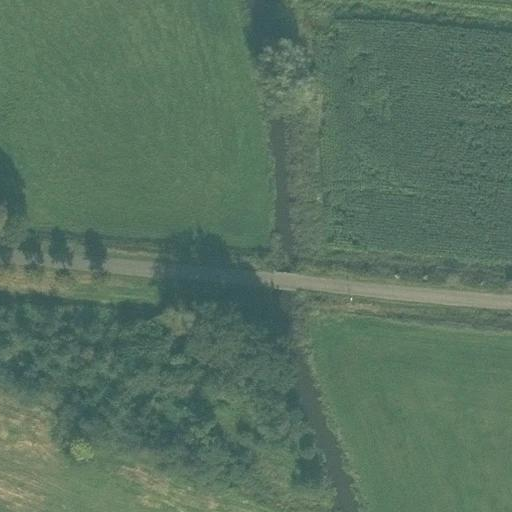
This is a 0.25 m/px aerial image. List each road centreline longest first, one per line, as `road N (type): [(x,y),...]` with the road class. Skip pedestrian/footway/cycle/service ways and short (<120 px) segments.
road 1 (residential): [(264,280),(0,259)]
road 2 (unclassified): [(511,305),(264,280)]
